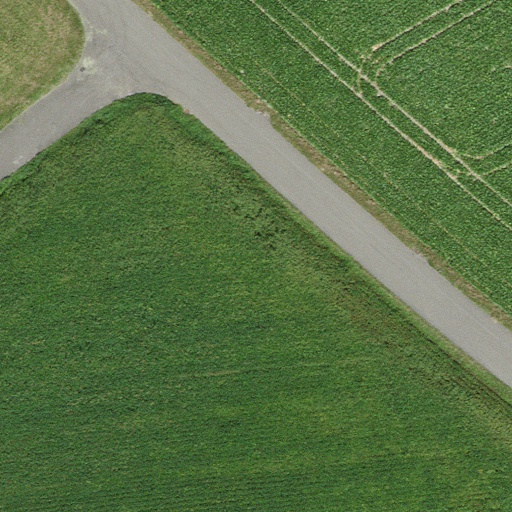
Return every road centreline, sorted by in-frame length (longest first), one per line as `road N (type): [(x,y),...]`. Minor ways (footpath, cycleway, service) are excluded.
road 1 (unclassified): [(511,364),(80,0)]
road 2 (track): [(0,160),(139,53)]
